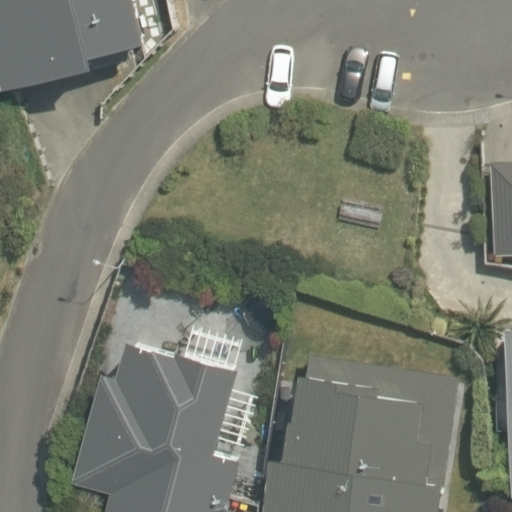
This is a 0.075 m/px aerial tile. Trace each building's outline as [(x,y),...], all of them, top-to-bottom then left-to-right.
[(0,0),(0,75),(137,36),(126,0),(0,0)] [(503,241),(511,240),(511,150),(494,151),(503,241)] [(117,288),(106,329),(69,473),(110,484),(105,503),(139,511),(213,511),(220,487),(247,494),(288,331),(117,288)] [(511,315),(498,316),(503,485),(511,485),(511,315)] [(434,511),(454,387),(287,365),(262,511),(434,511)]
